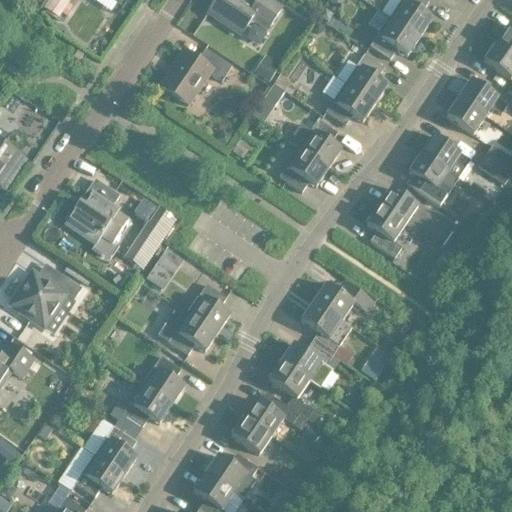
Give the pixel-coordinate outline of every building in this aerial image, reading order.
[(59,14),(64,17),(70,8),(65,4),(68,0),(47,0),(41,10),(56,19),(59,14)] [(95,0),(93,3),(108,13),(115,3),(117,5),(121,0),(95,0)] [(265,32),(279,10),(263,0),(256,0),(250,9),(237,0),(214,0),(205,15),(238,37),(247,25),(253,24),(265,32)] [(400,0),(386,20),(417,40),(429,22),(419,15),(426,5),(418,0),(400,0)] [(323,10),(317,19),(324,24),(330,16),(323,10)] [(404,59),(417,40),(386,20),(367,49),(387,62),(394,52),(404,59)] [(493,45),(511,57),(511,31),(506,27),(493,45)] [(481,64),(508,82),(511,75),(511,57),(493,45),(481,64)] [(195,62),(180,52),(170,67),(171,68),(157,89),(185,108),(207,76),(219,84),(229,69),(203,51),(195,62)] [(331,53),(320,72),(328,76),(338,57),(331,53)] [(342,86),(372,106),(385,88),(374,81),(381,71),(361,57),(342,86)] [(266,84),(274,73),(259,63),(251,74),(266,84)] [(456,101),(483,119),(488,110),(498,117),(505,107),(468,83),(456,101)] [(360,125),(372,107),(372,106),(342,86),(323,115),(343,129),(350,118),(360,125)] [(250,119),(261,126),(282,94),(271,87),(250,119)] [(470,138),(483,119),(456,101),(443,120),(470,138)] [(295,151),(326,171),(338,153),(328,146),(335,136),(315,122),(295,151)] [(418,157),(455,182),(467,163),(431,138),(418,157)] [(237,143),(230,154),(240,161),(248,150),(237,143)] [(482,159),(509,177),(511,171),(511,163),(489,148),(482,159)] [(0,190),(3,192),(23,162),(11,154),(10,156),(0,149),(0,190)] [(313,190),(326,171),(295,151),(276,180),(299,195),(306,185),(313,190)] [(455,182),(418,157),(406,175),(416,182),(410,192),(437,210),(455,182)] [(475,170),(501,187),(509,177),(482,159),(475,170)] [(110,245),(125,223),(114,215),(116,213),(110,208),(117,198),(96,184),(80,208),(76,206),(62,226),(93,247),(99,238),(110,245)] [(376,209),(402,227),(415,208),(388,190),(376,209)] [(131,248),(147,259),(171,223),(141,203),(132,215),(147,225),(131,248)] [(376,209),(363,227),(374,234),(367,244),(392,261),(399,251),(390,245),(402,227),(376,209)] [(472,230),(478,222),(470,217),(464,225),(472,230)] [(463,244),(471,233),(456,223),(448,234),(463,244)] [(164,252),(158,260),(175,271),(180,263),(164,252)] [(7,308),(49,336),(79,291),(43,267),(35,278),(30,275),(7,308)] [(311,305),(339,324),(350,307),(364,316),(371,305),(341,285),(335,295),(323,287),(311,305)] [(184,316),(215,336),(227,318),(217,311),(224,301),(204,287),(184,316)] [(298,324),(315,335),(309,345),(330,359),(337,349),(326,342),(339,324),(311,305),(298,324)] [(184,316),(174,309),(155,338),(185,358),(192,348),(202,355),(215,336),(184,316)] [(338,364),(330,359),(309,345),(303,354),(291,346),(278,365),(306,384),(319,392),(338,364)] [(0,386),(9,373),(19,380),(31,362),(6,346),(0,354),(0,386)] [(126,379),(139,388),(169,408),(182,390),(171,383),(181,369),(147,347),(126,379)] [(366,360),(380,370),(387,359),(373,350),(366,360)] [(306,384),(278,365),(266,383),(290,400),(284,409),(304,422),(310,413),(294,402),(306,384)] [(157,427),(169,408),(139,388),(124,410),(119,417),(139,430),(146,420),(157,427)] [(241,421),(269,439),(281,421),(297,432),(304,422),(284,409),(270,400),(264,409),(253,402),(241,421)] [(115,423),(119,417),(124,410),(115,404),(106,417),(115,423)] [(241,421),(228,439),(256,458),(269,439),(241,421)] [(42,427),(35,437),(42,442),(49,431),(42,427)] [(122,479),(134,460),(127,455),(134,445),(111,430),(91,458),(122,479)] [(17,456),(0,441),(0,458),(9,466),(17,456)] [(203,476),(231,495),(243,477),(248,480),(255,471),(234,456),(227,466),(215,458),(203,476)] [(109,497),(122,479),(91,458),(72,487),(92,501),(99,490),(109,497)] [(20,462),(15,472),(25,478),(31,469),(20,462)] [(270,481),(293,496),(302,483),(279,468),(270,481)] [(216,511),(219,511),(231,495),(203,476),(191,495),(216,511)] [(3,486),(0,490),(0,498),(7,503),(13,493),(3,486)] [(55,511),(81,511),(63,500),(55,511)] [(0,511),(6,511),(9,508),(0,501),(0,511)]
